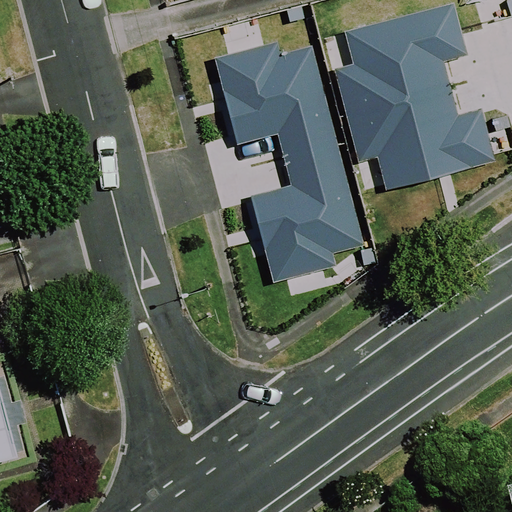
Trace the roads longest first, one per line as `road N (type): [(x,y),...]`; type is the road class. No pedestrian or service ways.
road 1 (residential): [(228,493),(164,375),(60,0)]
road 2 (tertiary): [(228,493),(511,295)]
